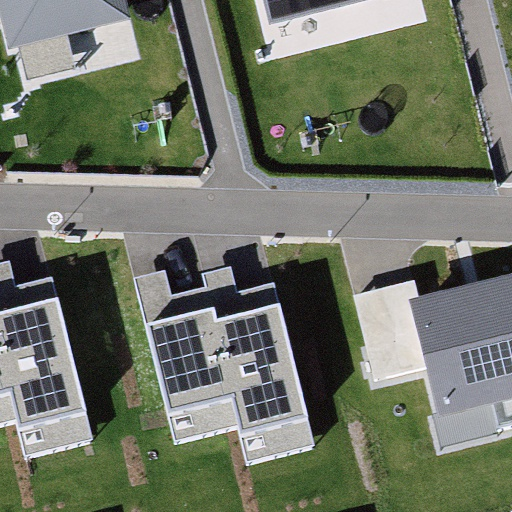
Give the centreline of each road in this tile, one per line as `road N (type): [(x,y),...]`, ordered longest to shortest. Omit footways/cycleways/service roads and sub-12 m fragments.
road 1 (residential): [(511,225),(237,216)]
road 2 (residential): [(237,216),(0,208)]
road 3 (residential): [(237,216),(184,0)]
